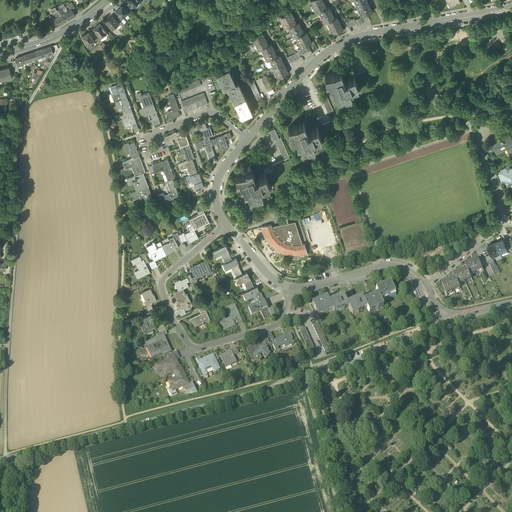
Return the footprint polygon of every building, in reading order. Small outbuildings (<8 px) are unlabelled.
[(353,0),(358,9),(369,5),(366,0),(353,0)] [(326,8),(323,2),(314,6),(317,13),(319,12),(326,8)] [(372,13),(369,5),(358,9),(360,14),(361,13),(362,17),(363,17),(367,15),(372,13)] [(119,15),(122,18),(123,17),(125,15),(125,16),(129,13),(127,11),(124,8),(122,6),(116,11),(119,15)] [(59,16),(61,15),(58,10),(57,10),(55,7),(50,9),(52,13),(53,12),(56,16),(58,15),(59,16)] [(329,7),(326,8),(319,12),(321,18),(323,17),(331,13),(329,7)] [(64,13),(61,15),(65,22),(75,16),(72,10),(71,9),(68,11),(64,13)] [(282,23),(283,22),(293,18),(294,17),(291,12),(281,16),(282,18),(280,19),(282,23)] [(334,19),(331,13),(323,17),(324,21),(323,21),(324,24),(327,22),(334,19)] [(57,27),(65,22),(61,15),(59,16),(53,20),(57,27)] [(106,21),(112,29),(116,27),(116,28),(120,25),(119,24),(117,21),(116,20),(112,16),(106,21)] [(117,21),(119,24),(120,24),(122,27),(125,24),(124,24),(121,21),(118,18),(116,20),(117,21)] [(285,28),(288,27),(296,23),(293,18),(283,22),(285,28)] [(337,18),(334,19),(327,22),(333,35),(338,33),(343,31),(337,18)] [(291,29),(292,32),(301,28),(299,22),(296,23),(288,27),(289,30),(291,29)] [(100,38),(101,38),(107,34),(105,31),(103,28),(100,24),(97,27),(94,29),(95,31),(98,34),(100,38)] [(115,32),(122,27),(120,24),(119,24),(120,25),(116,28),(116,27),(112,29),(115,32)] [(293,38),(296,37),(304,33),(301,28),(292,32),(291,33),(293,38)] [(252,37),(255,43),(265,39),(262,32),(252,37)] [(296,37),(298,43),(309,38),(306,32),(304,33),(296,37)] [(82,37),(88,46),(91,43),(90,42),(94,40),(93,39),(89,33),(82,37)] [(312,44),(309,38),(298,43),(301,49),(303,48),(305,47),(308,45),(312,44)] [(258,50),(261,48),(268,45),(265,39),(255,43),(258,50)] [(263,51),(265,54),(274,50),(271,44),(268,45),(261,48),(262,51),(263,51)] [(51,47),(44,49),(47,56),(50,55),(53,54),(53,52),(51,47)] [(44,49),(35,52),(38,59),(42,57),(47,56),(44,49)] [(268,61),(269,60),(277,57),(274,50),(265,54),(264,55),(265,58),(266,58),(268,61)] [(35,52),(29,54),(31,61),(38,59),(35,52)] [(354,77),(356,82),(375,74),(365,53),(360,56),(367,71),(354,77)] [(29,54),(22,56),(24,63),(28,62),(31,61),(29,54)] [(269,60),(273,67),(283,62),(279,55),(277,57),(269,60)] [(22,64),(24,63),(22,56),(15,59),(18,68),(23,67),(22,64)] [(273,67),(275,72),(285,67),(283,62),(273,67)] [(288,74),(285,67),(275,72),(278,78),(288,74)] [(0,81),(12,78),(11,74),(10,69),(10,68),(0,70),(0,81)] [(225,89),(227,88),(236,84),(229,69),(218,74),(225,89)] [(337,95),(340,103),(345,102),(345,99),(351,98),(351,95),(351,94),(349,89),(351,89),(353,94),(359,93),(358,86),(356,82),(354,77),(347,80),(348,81),(345,82),(346,83),(343,84),(341,80),(343,79),(340,73),(335,75),(324,77),(326,85),(329,85),(330,90),(333,90),(334,95),(337,95)] [(115,102),(116,101),(126,98),(124,92),(125,91),(124,89),(125,89),(124,88),(122,83),(117,85),(116,85),(110,87),(111,88),(109,88),(111,93),(112,93),(113,93),(112,93),(115,102)] [(227,88),(234,103),(245,98),(238,83),(236,84),(227,88)] [(142,100),(145,107),(153,104),(149,92),(142,95),(136,97),(138,101),(142,100)] [(167,111),(170,119),(175,117),(173,112),(178,110),(180,110),(173,93),(168,95),(172,106),(170,106),(171,109),(167,111)] [(123,109),(124,114),(132,111),(127,97),(126,98),(116,101),(118,107),(121,106),(123,109)] [(321,100),(331,120),(336,118),(327,97),(321,100)] [(253,114),(245,98),(234,103),(242,119),(253,114)] [(160,122),(153,104),(145,107),(140,108),(142,114),(149,111),(150,114),(152,119),(154,125),(160,122)] [(137,124),(132,111),(124,114),(121,116),(123,121),(126,120),(128,127),(133,126),(137,124)] [(337,119),(330,122),(332,128),(339,125),(337,119)] [(198,124),(198,125),(200,130),(201,131),(206,130),(206,128),(207,128),(205,122),(198,124)] [(325,131),(332,128),(330,122),(323,126),(325,131)] [(300,146),(304,155),(308,154),(308,150),(315,149),(314,146),(312,141),(314,140),(317,146),(322,145),(321,137),(317,128),(311,131),(311,132),(308,133),(309,134),(306,135),(305,131),(306,130),(304,124),(298,126),(288,128),(289,136),(292,136),(293,142),(296,141),(297,147),(300,146)] [(191,133),(200,130),(198,125),(189,128),(191,133)] [(327,134),(325,131),(323,126),(317,128),(321,137),(327,134)] [(210,127),(207,128),(206,128),(206,130),(201,131),(203,138),(208,136),(213,135),(210,127)] [(275,140),(283,159),(289,156),(281,138),(279,139),(275,130),(269,132),(273,141),(275,140)] [(179,131),(176,132),(178,137),(177,138),(178,140),(177,140),(178,143),(179,143),(179,142),(187,139),(186,135),(181,137),(179,131)] [(168,144),(177,140),(178,140),(177,138),(178,137),(176,132),(168,135),(165,136),(168,144)] [(223,134),(209,139),(211,144),(217,142),(220,149),(225,147),(224,147),(228,146),(223,134)] [(507,148),(509,154),(511,153),(511,138),(511,136),(508,137),(508,135),(502,138),(503,140),(493,144),(496,149),(495,150),(497,154),(501,152),(501,151),(507,148)] [(209,139),(208,136),(203,138),(194,141),(196,148),(205,145),(208,152),(210,151),(213,150),(211,144),(209,139)] [(132,153),(134,158),(139,156),(134,142),(129,144),(129,143),(123,145),(126,152),(131,150),(132,153)] [(180,146),(178,147),(179,153),(184,151),(187,160),(192,158),(194,157),(189,143),(180,146)] [(125,168),(132,166),(139,163),(142,162),(139,156),(134,158),(123,162),(123,163),(125,168)] [(197,172),(192,158),(187,160),(181,162),(183,167),(187,166),(191,175),(197,172)] [(272,166),(274,170),(278,179),(282,188),(288,185),(290,190),(296,188),(294,182),(299,180),(290,158),(272,166)] [(166,174),(169,180),(172,178),(174,178),(168,159),(152,165),(154,172),(164,168),(166,174)] [(136,175),(142,173),(139,163),(132,166),(136,175)] [(507,171),(502,173),(499,174),(498,175),(501,182),(505,180),(506,182),(508,187),(511,184),(511,168),(511,169),(507,171)] [(247,193),(252,202),(256,201),(256,197),(263,196),(262,193),(263,193),(260,187),(262,186),(265,192),(270,192),(269,183),(265,174),(259,177),(259,178),(257,179),(257,180),(254,181),(253,177),(254,176),(252,170),(246,172),(235,174),(237,182),(240,182),(240,188),(243,187),(244,193),(247,193)] [(269,183),(278,179),(274,170),(265,174),(269,183)] [(199,177),(197,172),(191,175),(186,176),(188,181),(193,180),(195,184),(194,184),(196,189),(196,190),(201,188),(204,187),(200,177),(199,177)] [(136,182),(139,190),(148,187),(143,173),(142,173),(136,175),(126,179),(128,185),(133,183),(136,182)] [(179,196),(172,178),(169,180),(167,181),(171,192),(164,195),(163,193),(159,194),(162,202),(179,196)] [(153,198),(148,187),(139,190),(136,191),(131,193),(134,199),(141,196),(143,202),(153,198)] [(189,218),(192,225),(194,229),(198,227),(197,225),(200,224),(201,225),(209,221),(207,217),(205,217),(205,216),(206,215),(205,213),(200,215),(199,213),(189,218)] [(287,223),(273,226),(272,227),(271,224),(260,227),(261,227),(265,238),(271,245),(269,248),(273,251),(276,249),(284,253),(293,255),(293,258),(298,259),(298,255),(307,254),(308,254),(304,244),(302,244),(301,243),(302,243),(295,222),(288,223),(289,223),(287,224),(287,223)] [(199,237),(194,229),(192,225),(188,227),(189,231),(185,233),(184,233),(187,239),(188,240),(190,241),(199,237)] [(184,232),(178,234),(180,238),(181,241),(184,240),(187,239),(184,233),(185,233),(184,232)] [(160,241),(167,254),(176,250),(175,248),(178,246),(173,236),(169,238),(168,237),(160,241)] [(503,239),(495,243),(500,254),(508,250),(506,245),(503,239)] [(149,252),(151,251),(157,247),(155,244),(155,243),(155,242),(154,241),(153,241),(152,242),(153,243),(146,246),(149,252)] [(160,241),(155,243),(155,244),(157,247),(151,251),(153,255),(151,256),(153,260),(154,261),(155,260),(167,254),(160,241)] [(492,257),(500,254),(495,243),(487,246),(488,247),(491,254),(492,257)] [(222,257),(225,263),(232,260),(231,256),(230,257),(227,250),(228,249),(225,244),(212,250),(215,257),(221,254),(222,257)] [(143,259),(145,263),(148,261),(144,252),(139,255),(139,256),(140,256),(142,260),(143,259)] [(135,272),(138,277),(145,274),(150,272),(147,266),(146,266),(145,263),(143,259),(142,260),(140,256),(139,256),(131,260),(133,264),(137,262),(141,269),(135,272)] [(236,258),(232,260),(225,263),(223,264),(225,269),(231,267),(233,270),(234,272),(235,272),(239,270),(239,269),(237,264),(239,263),(236,258)] [(478,259),(472,262),(476,272),(482,269),(478,260),(478,259)] [(149,262),(152,268),(157,266),(155,260),(154,261),(153,260),(149,262)] [(195,276),(195,278),(196,278),(200,275),(200,274),(206,271),(207,274),(212,272),(208,264),(207,261),(204,263),(203,261),(190,267),(195,276)] [(470,275),(476,272),(472,262),(465,265),(467,269),(470,275)] [(471,279),(470,275),(467,269),(460,271),(464,280),(467,279),(467,280),(471,279)] [(465,281),(464,280),(460,271),(454,274),(456,278),(458,283),(460,282),(461,283),(465,281)] [(235,278),(238,284),(241,282),(250,278),(247,272),(242,274),(237,277),(236,277),(235,278)] [(178,290),(178,291),(183,289),(189,286),(187,282),(189,281),(187,277),(179,280),(175,282),(178,289),(178,290)] [(246,287),(248,290),(254,287),(250,278),(241,282),(244,288),(246,287)] [(459,284),(458,283),(456,278),(449,281),(454,291),(460,288),(459,284)] [(446,294),(454,291),(449,281),(442,284),(446,294)] [(376,290),(378,295),(381,301),(395,295),(390,284),(376,290)] [(246,298),(251,296),(254,294),(256,299),(262,297),(257,286),(254,287),(248,290),(246,291),(243,292),(246,298)] [(147,306),(151,305),(150,303),(157,300),(154,294),(153,295),(150,289),(142,293),(145,301),(144,301),(147,306)] [(186,294),(183,289),(178,291),(178,290),(173,293),(177,302),(178,301),(179,304),(178,304),(180,308),(183,307),(185,310),(189,308),(188,306),(187,304),(186,304),(187,303),(188,304),(189,303),(190,302),(191,302),(189,299),(187,294),(188,294),(187,294),(186,294)] [(378,295),(363,302),(367,309),(368,313),(373,310),(374,312),(379,309),(378,308),(383,306),(381,301),(378,295)] [(343,296),(329,303),(332,311),(334,315),(349,308),(347,305),(343,296)] [(318,318),(332,311),(329,303),(327,298),(312,305),(318,318)] [(362,298),(347,305),(349,308),(352,316),(367,309),(363,302),(362,298)] [(252,316),(260,312),(268,309),(264,301),(259,304),(256,305),(248,309),(252,316)] [(198,308),(200,313),(206,310),(203,305),(198,308)] [(219,323),(224,332),(235,327),(233,322),(235,321),(235,319),(240,317),(234,305),(225,309),(229,318),(219,323)] [(185,310),(183,307),(180,308),(179,308),(177,309),(181,316),(186,313),(185,310)] [(268,310),(268,309),(260,312),(264,321),(272,317),(268,310)] [(189,318),(194,329),(203,325),(202,324),(211,321),(206,310),(200,313),(189,318)] [(145,324),(141,326),(144,333),(147,331),(149,335),(153,333),(152,331),(155,330),(153,326),(154,326),(153,325),(152,326),(151,325),(156,322),(155,320),(156,319),(154,314),(143,319),(145,324)] [(156,326),(160,334),(166,331),(162,324),(156,326)] [(143,338),(149,335),(147,331),(144,333),(141,326),(138,327),(143,338)] [(275,344),(277,348),(286,344),(288,347),(294,345),(291,340),(292,339),(290,335),(283,338),(282,337),(274,341),(275,344)] [(157,338),(155,340),(157,345),(159,349),(161,355),(163,354),(164,355),(171,352),(165,340),(163,341),(161,337),(157,338)] [(264,345),(267,347),(270,346),(267,339),(260,342),(261,343),(262,345),(263,346),(264,345)] [(152,359),(161,355),(159,349),(154,351),(152,347),(157,345),(155,340),(145,344),(152,359)] [(255,362),(257,359),(260,356),(261,354),(264,356),(263,357),(266,359),(270,354),(267,352),(268,350),(266,348),(267,347),(264,345),(263,346),(262,345),(261,343),(258,344),(259,345),(256,348),(255,349),(254,348),(255,347),(253,345),(248,347),(249,348),(246,349),(248,353),(248,354),(250,354),(251,355),(249,357),(252,362),(255,362)] [(220,357),(225,366),(229,364),(230,366),(236,363),(233,356),(231,352),(220,357)] [(171,359),(172,361),(174,360),(175,361),(179,359),(177,353),(167,357),(169,360),(171,359)] [(204,377),(207,375),(206,374),(206,372),(207,372),(206,370),(211,368),(213,371),(214,372),(219,370),(215,361),(213,356),(201,361),(199,358),(196,360),(200,370),(204,377)] [(173,373),(175,376),(183,372),(181,367),(180,368),(178,363),(176,364),(175,361),(174,360),(172,361),(171,359),(169,360),(155,366),(158,373),(162,371),(165,377),(173,373)] [(189,384),(183,372),(175,376),(176,378),(168,382),(172,390),(169,391),(171,396),(176,393),(175,391),(183,387),(189,384)] [(183,387),(186,393),(195,389),(192,383),(189,384),(183,387)] [(352,440),(351,443),(353,446),(356,447),(359,446),(360,442),(358,439),(355,438),(352,440)]
